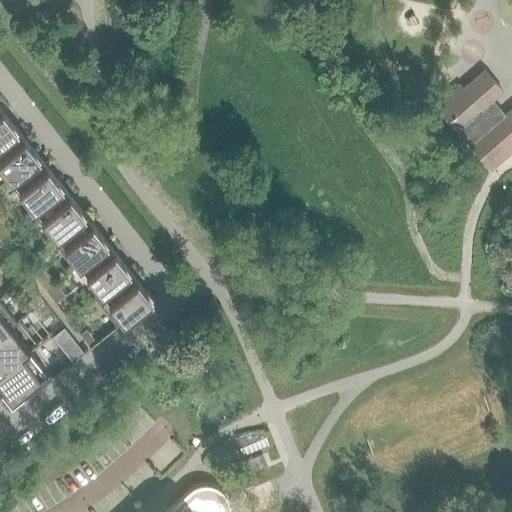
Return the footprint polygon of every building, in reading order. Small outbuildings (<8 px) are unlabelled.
[(511,146),(511,145),(511,144),(511,108),(504,115),(491,100),(502,91),(484,70),(462,89),(459,85),(436,106),(491,169),(511,150),(511,146)] [(0,138),(3,136),(15,127),(2,112),(0,108),(0,138)] [(3,136),(0,138),(0,166),(9,178),(25,165),(37,155),(24,140),(15,127),(3,136)] [(9,178),(6,180),(28,209),(48,193),(60,184),(47,168),(37,155),(25,165),(9,178)] [(48,193),(28,209),(51,237),(70,221),(82,212),(70,197),(60,184),(48,193)] [(70,221),(51,237),(61,250),(64,247),(76,263),(93,250),(104,241),(92,225),(82,212),(70,221)] [(16,242),(6,229),(0,233),(0,239),(7,249),(16,242)] [(93,250),(76,263),(99,291),(115,278),(127,269),(115,253),(104,241),(93,250)] [(12,262),(7,256),(0,261),(0,266),(2,270),(12,262)] [(99,291),(93,296),(116,325),(117,326),(151,299),(149,297),(137,281),(127,269),(115,278),(99,291)] [(34,278),(44,290),(54,283),(44,270),(34,278)] [(63,296),(54,283),(44,290),(54,303),(63,296)] [(28,302),(33,308),(43,301),(37,294),(28,302)] [(0,336),(11,328),(17,323),(0,301),(0,336)] [(63,327),(51,337),(58,345),(69,335),(63,327)] [(79,334),(87,344),(96,336),(88,327),(79,334)] [(0,336),(0,373),(29,351),(11,328),(0,336)] [(29,351),(0,373),(0,388),(10,402),(26,389),(31,394),(51,379),(50,378),(29,351)] [(261,452),(239,461),(237,462),(242,475),(266,465),(261,452)] [(228,511),(223,499),(220,495),(217,492),(215,490),(210,488),(204,487),(200,487),(195,488),(190,490),(187,493),(165,511),(228,511)]
